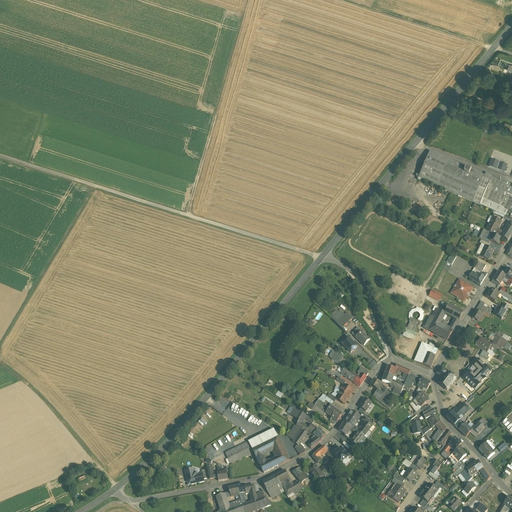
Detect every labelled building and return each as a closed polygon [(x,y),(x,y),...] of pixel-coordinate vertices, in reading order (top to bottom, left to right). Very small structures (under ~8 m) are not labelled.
[(418,178),(437,186),(448,160),(430,152),(418,178)] [(511,188),(506,186),(508,183),(486,174),(484,177),(448,160),(437,186),(511,219),(511,188)] [(507,166),(492,161),(490,168),(504,173),(507,166)] [(493,218),(486,232),(489,234),(493,235),(494,236),(498,229),(498,228),(501,222),(493,218)] [(503,233),(498,229),(494,236),(501,239),(501,238),(501,237),(504,234),(503,233)] [(482,230),(480,233),(475,231),(473,236),(482,241),(486,232),(482,230)] [(511,234),(511,233),(506,230),(504,234),(501,237),(501,238),(508,241),(511,234)] [(494,236),(493,235),(492,237),(490,242),(497,246),(501,239),(494,236)] [(480,256),(489,261),(494,251),(488,248),(485,246),(480,256)] [(456,258),(451,255),(448,260),(453,263),(456,258)] [(478,262),(471,273),(472,274),(469,279),(480,286),(487,275),(482,272),(486,266),(478,262)] [(511,273),(511,274),(506,270),(503,275),(506,277),(507,277),(510,279),(511,280),(511,273)] [(503,275),(498,272),(493,281),(492,283),(499,287),(500,285),(504,279),(505,278),(506,277),(503,275)] [(473,289),(459,280),(451,294),(457,297),(457,298),(459,298),(465,302),(473,289)] [(499,294),(491,289),(486,297),(495,303),(499,295),(500,295),(499,294)] [(432,291),(429,297),(439,302),(442,296),(432,291)] [(510,297),(501,291),(499,294),(500,295),(499,295),(508,300),(510,297)] [(463,313),(448,306),(446,310),(445,314),(459,321),(463,313)] [(501,310),(498,308),(494,316),(502,320),(506,312),(501,310)] [(442,312),(436,309),(431,318),(435,320),(434,321),(434,322),(438,324),(440,325),(445,314),(442,312)] [(340,311),(332,319),(336,323),(344,316),(340,311)] [(478,312),(476,311),(472,318),(478,322),(482,315),(478,312)] [(344,316),(336,323),(341,328),(351,318),(347,313),(344,316)] [(434,321),(435,320),(431,318),(430,318),(424,329),(429,331),(433,323),(432,322),(433,321),(434,321)] [(459,321),(456,319),(450,330),(453,332),(459,321)] [(438,324),(434,322),(433,323),(429,331),(448,341),(453,332),(450,330),(440,325),(438,324)] [(417,326),(410,323),(407,329),(409,330),(415,332),(417,326)] [(357,328),(352,334),(355,338),(361,332),(357,328)] [(361,332),(355,338),(364,346),(370,340),(361,332)] [(510,342),(511,339),(499,332),(496,336),(505,341),(508,342),(508,341),(510,342)] [(348,339),(352,343),(354,341),(348,334),(346,337),(348,339)] [(505,341),(496,336),(495,339),(492,345),(501,349),(505,341)] [(491,346),(479,338),(475,345),(487,353),(491,346)] [(351,353),(357,347),(352,343),(348,339),(342,345),(351,353)] [(438,351),(425,345),(423,352),(427,354),(435,357),(438,351)] [(423,352),(419,350),(414,362),(422,365),(427,354),(423,352)] [(480,356),(488,361),(489,358),(487,357),(489,355),(483,351),(480,356)] [(344,357),(336,353),(332,360),(339,365),(344,357)] [(435,357),(427,354),(422,365),(430,369),(435,357)] [(491,372),(479,360),(473,365),(477,370),(473,375),(470,372),(464,379),(475,390),(486,379),(485,378),(491,372)] [(394,369),(387,367),(385,374),(393,377),(395,371),(396,370),(394,369)] [(456,379),(442,368),(437,374),(440,376),(438,378),(442,381),(439,384),(440,385),(440,386),(440,385),(446,389),(445,390),(446,390),(447,391),(450,386),(451,387),(451,386),(456,379)] [(351,373),(345,369),(341,374),(347,378),(351,373)] [(368,374),(361,369),(357,373),(359,374),(357,377),(357,378),(359,379),(362,375),(366,378),(368,374)] [(357,377),(351,373),(347,378),(354,383),(357,378),(357,377)] [(417,377),(409,373),(409,375),(405,382),(412,385),(413,384),(417,377)] [(393,377),(385,374),(382,382),(390,385),(391,384),(392,381),(393,377)] [(362,375),(359,379),(357,378),(354,383),(359,387),(366,378),(362,375)] [(421,380),(417,377),(413,384),(418,386),(421,380)] [(340,379),(338,378),(336,381),(344,386),(346,383),(340,379)] [(431,384),(422,379),(421,380),(418,386),(424,389),(422,391),(426,393),(431,384)] [(381,385),(374,380),(370,386),(377,391),(378,391),(380,388),(381,385)] [(404,386),(392,381),(391,384),(392,385),(391,386),(395,388),(393,393),(400,396),(401,393),(402,392),(402,390),(404,386)] [(412,385),(405,382),(404,385),(404,386),(402,390),(408,393),(410,390),(412,385)] [(348,389),(346,387),(344,390),(342,389),(340,392),(341,393),(349,398),(353,392),(349,388),(348,389)] [(410,390),(408,393),(409,393),(406,396),(413,399),(416,393),(410,390)] [(383,395),(378,391),(377,391),(373,397),(378,401),(383,395)] [(386,392),(383,395),(378,401),(381,404),(385,399),(390,394),(387,391),(386,392)] [(349,398),(341,393),(338,396),(339,396),(337,399),(336,399),(337,400),(345,405),(349,399),(349,398)] [(337,399),(330,394),(327,397),(335,402),(337,400),(336,399),(337,399)] [(415,400),(414,402),(418,406),(419,405),(421,408),(425,405),(429,402),(424,395),(423,394),(421,396),(415,400)] [(327,397),(324,395),(323,396),(324,397),(323,399),(325,401),(332,406),(335,402),(327,397)] [(365,399),(359,407),(361,409),(366,412),(371,404),(365,399)] [(394,407),(385,399),(381,404),(390,410),(394,407)] [(323,404),(319,401),(315,406),(317,407),(320,410),(322,411),(326,414),(330,408),(323,404)] [(418,406),(414,402),(412,403),(413,403),(410,405),(416,412),(420,409),(421,408),(419,405),(418,406)] [(464,405),(457,411),(461,415),(462,415),(461,416),(463,417),(470,411),(464,405)] [(427,408),(422,411),(424,414),(432,410),(429,406),(427,408)] [(326,414),(331,417),(332,418),(337,411),(331,407),(330,408),(326,414)] [(302,414),(294,409),(290,415),(301,423),(306,416),(304,415),(302,414)] [(424,414),(423,415),(426,420),(436,415),(433,409),(432,410),(424,414)] [(457,411),(456,409),(452,412),(458,419),(461,416),(462,415),(461,415),(457,411)] [(337,411),(332,418),(331,419),(331,420),(337,423),(342,415),(337,411)] [(360,417),(352,412),(348,417),(357,422),(359,419),(360,417)] [(458,419),(452,412),(446,418),(454,426),(459,422),(460,420),(458,419)] [(480,416),(472,425),(475,428),(479,424),(482,426),(486,422),(480,416)] [(357,422),(348,417),(344,423),(351,428),(352,429),(354,430),(355,428),(354,427),(357,422)] [(437,417),(429,421),(432,427),(433,429),(435,427),(440,423),(437,417)] [(373,426),(367,421),(365,424),(363,427),(369,431),(373,426)] [(463,426),(459,422),(454,426),(459,430),(463,426)] [(309,429),(299,423),(298,424),(297,426),(307,433),(308,431),(309,429)] [(351,428),(344,423),(339,431),(346,435),(351,428)] [(440,423),(435,427),(437,429),(439,432),(443,434),(446,430),(440,423)] [(472,431),(465,424),(463,426),(459,430),(466,438),(470,433),(472,431)] [(475,428),(473,430),(478,435),(484,429),(482,426),(479,424),(475,428)] [(307,434),(295,426),(287,437),(294,441),(293,442),(297,446),(299,447),(307,434)] [(309,429),(308,431),(311,433),(314,435),(317,430),(311,426),(309,429)] [(369,431),(363,427),(360,431),(359,433),(364,437),(369,431)] [(274,430),(249,442),(252,450),(269,442),(278,438),(274,430)] [(325,435),(317,430),(314,435),(313,436),(321,441),(325,435)] [(443,434),(440,439),(445,443),(452,434),(446,430),(443,434)] [(478,435),(473,430),(472,431),(470,433),(475,438),(478,435)] [(437,434),(432,441),(436,444),(437,443),(440,439),(443,434),(439,432),(437,434)] [(364,437),(359,433),(357,435),(352,442),(357,446),(361,441),(364,437)] [(321,441),(313,436),(311,440),(314,442),(310,445),(309,446),(311,449),(321,442),(321,441)] [(262,456),(273,450),(278,460),(271,464),(273,469),(289,461),(278,438),(269,442),(252,450),(254,453),(256,458),(259,464),(265,461),(262,456)] [(455,438),(449,447),(450,448),(450,449),(455,452),(458,449),(457,449),(459,447),(461,445),(455,438)] [(445,443),(440,439),(437,443),(443,448),(446,444),(445,443)] [(249,442),(225,454),(230,464),(254,453),(252,450),(249,442)] [(502,454),(509,448),(505,443),(498,449),(502,454)] [(486,444),(479,450),(488,460),(494,454),(486,444)] [(299,447),(297,446),(295,448),(300,455),(304,453),(306,452),(299,447)] [(324,447),(315,454),(318,458),(321,455),(322,457),(326,453),(328,452),(324,447)] [(455,452),(452,455),(459,462),(459,463),(459,462),(466,456),(459,447),(457,449),(458,449),(455,452)] [(341,464),(349,459),(346,455),(341,449),(339,451),(338,450),(336,452),(334,454),(341,464)] [(452,455),(448,451),(446,450),(444,452),(450,458),(452,455)] [(450,458),(444,453),(438,461),(440,463),(442,460),(444,458),(445,459),(446,460),(447,461),(450,458)] [(318,458),(315,454),(312,457),(318,464),(321,462),(318,458)] [(412,464),(413,465),(418,456),(416,455),(410,463),(406,460),(402,465),(409,469),(412,464)] [(418,456),(413,465),(419,469),(420,470),(426,461),(418,456)] [(270,461),(260,466),(264,474),(273,469),(271,464),(270,461)] [(335,468),(329,461),(324,466),(324,467),(329,472),(329,473),(335,468)] [(438,461),(433,467),(430,472),(431,472),(434,475),(443,465),(440,463),(438,461)] [(459,462),(453,468),(456,472),(462,465),(459,462),(459,463),(459,462)] [(478,462),(473,466),(477,472),(480,470),(483,468),(478,462)] [(415,474),(419,469),(413,465),(412,464),(409,469),(415,474)] [(473,466),(466,470),(471,477),(477,472),(473,466)] [(213,474),(211,467),(207,467),(210,480),(218,478),(217,474),(213,474)] [(313,481),(301,467),(299,469),(307,479),(308,479),(313,486),(315,484),(313,481)] [(320,471),(316,467),(309,472),(318,482),(324,476),(320,471)] [(324,467),(320,471),(324,476),(329,472),(324,467)] [(491,479),(483,468),(480,470),(488,481),(491,479)] [(197,475),(194,473),(193,469),(185,471),(188,485),(204,482),(204,480),(202,474),(197,475)] [(307,479),(299,469),(293,473),(302,484),(307,479)] [(409,469),(403,478),(411,483),(417,475),(415,474),(409,469)] [(471,477),(466,470),(460,475),(467,484),(470,481),(472,479),(471,477)] [(285,471),(276,476),(280,483),(286,480),(289,479),(285,471)] [(218,473),(217,474),(218,478),(218,482),(228,480),(227,472),(218,473)] [(438,478),(434,475),(431,472),(428,476),(436,481),(438,478)] [(405,481),(396,474),(393,478),(398,481),(402,484),(405,481)] [(276,476),(262,483),(266,491),(267,491),(280,484),(280,483),(276,476)] [(402,484),(398,481),(395,484),(398,487),(399,486),(403,489),(405,486),(402,484)] [(437,482),(435,485),(440,489),(441,490),(443,491),(445,488),(437,482)] [(472,483),(464,491),(468,495),(476,488),(473,485),(472,483)] [(280,484),(267,491),(271,498),(284,492),(284,491),(280,485),(280,484)] [(297,484),(294,486),(291,488),(294,492),(294,493),(300,490),(297,484)] [(433,487),(429,484),(424,491),(432,497),(437,490),(433,487)] [(452,493),(458,487),(456,484),(449,491),(452,493)] [(244,485),(237,487),(240,494),(243,493),(245,493),(246,492),(244,488),(244,485)] [(254,486),(244,488),(246,492),(245,493),(250,491),(251,497),(256,496),(254,486)] [(403,489),(399,486),(398,487),(394,493),(390,491),(387,496),(398,504),(406,492),(403,489)] [(237,487),(228,488),(231,497),(239,495),(240,494),(237,487)] [(287,490),(284,491),(284,492),(287,496),(291,494),(292,493),(294,492),(291,488),(287,490)] [(492,488),(482,500),(490,507),(499,497),(494,493),(495,491),(492,488)] [(438,491),(437,490),(432,497),(435,499),(441,490),(440,489),(438,491)] [(432,497),(424,491),(419,497),(424,500),(427,503),(432,497)] [(225,494),(216,497),(220,511),(231,511),(231,510),(225,494)] [(461,500),(455,495),(453,497),(455,499),(459,503),(461,500)] [(264,499),(257,502),(253,503),(256,511),(267,507),(265,501),(264,499)] [(455,499),(448,506),(454,511),(461,504),(459,503),(455,499)] [(424,500),(420,505),(421,507),(424,509),(427,506),(428,504),(427,503),(424,500)] [(243,506),(244,511),(252,511),(256,511),(253,503),(245,505),(243,506)]
